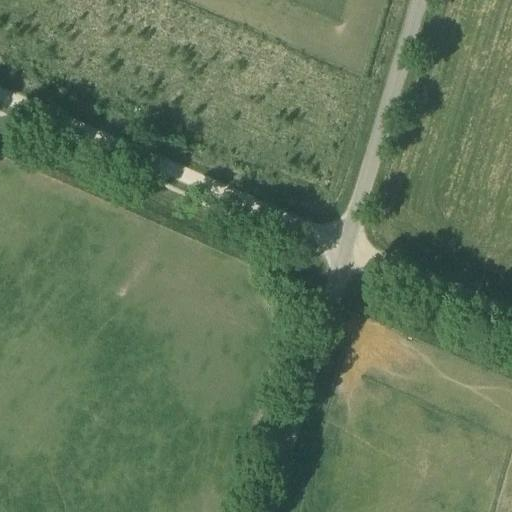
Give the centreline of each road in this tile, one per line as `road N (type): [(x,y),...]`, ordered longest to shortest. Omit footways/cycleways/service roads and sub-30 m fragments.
road 1 (track): [(0,98),(511,320)]
road 2 (unclassified): [(274,511),(424,0)]
